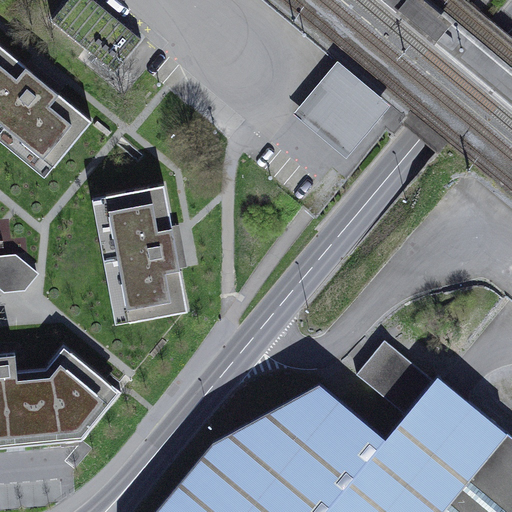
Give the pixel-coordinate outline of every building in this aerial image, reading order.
[(141,39),(93,0),(68,0),(52,20),(115,72),(141,39)] [(434,45),(452,24),(423,0),(406,0),(396,13),(434,45)] [(54,166),(92,121),(0,45),(0,121),(54,165),(54,166)] [(293,115),(347,159),(391,106),(338,63),(293,115)] [(0,139),(45,177),(54,165),(0,121),(0,139)] [(130,321),(188,310),(164,184),(107,195),(107,196),(130,320),(130,321)] [(116,323),(130,320),(107,196),(93,198),(116,323)] [(0,257),(0,288),(4,292),(25,289),(37,274),(16,256),(0,257)] [(511,511),(511,436),(457,390),(438,374),(433,380),(385,340),(370,358),(357,374),(405,414),(385,438),(320,384),(213,440),(154,511),(511,511)] [(15,353),(0,354),(0,448),(9,447),(22,446),(61,442),(61,447),(79,446),(78,441),(82,440),(121,392),(64,345),(48,363),(49,364),(55,370),(50,376),(18,379),(17,371),(15,353)] [(18,379),(50,376),(55,370),(49,364),(46,368),(17,371),(18,379)]
